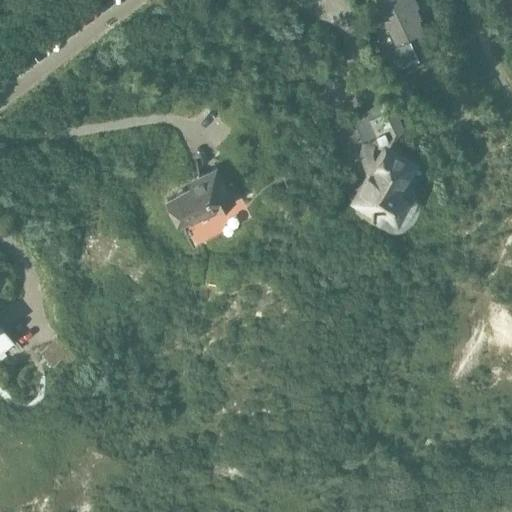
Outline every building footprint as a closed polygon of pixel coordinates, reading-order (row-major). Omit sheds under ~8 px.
[(380,0),(378,1),(407,66),(408,65),(408,64),(431,55),(423,37),(426,35),(420,21),(422,20),(417,9),(412,0),(380,0)] [(372,20),(371,17),(369,13),(363,17),(366,23),(372,20)] [(382,103),(356,114),(364,133),(358,135),(363,147),(362,157),(369,172),(372,174),(357,200),(361,202),(385,217),(394,215),(404,198),(402,189),(399,188),(412,166),(408,164),(409,162),(400,157),(399,159),(386,151),(377,166),(376,166),(371,155),(373,143),(395,134),(392,126),(387,115),(382,103)] [(397,111),(387,115),(392,126),(401,122),(397,111)] [(166,200),(180,226),(201,216),(204,219),(234,204),(216,168),(198,177),(199,183),(166,200)] [(0,352),(13,341),(0,325),(0,352)] [(40,351),(54,365),(60,359),(66,366),(75,357),(56,336),(40,351)]
